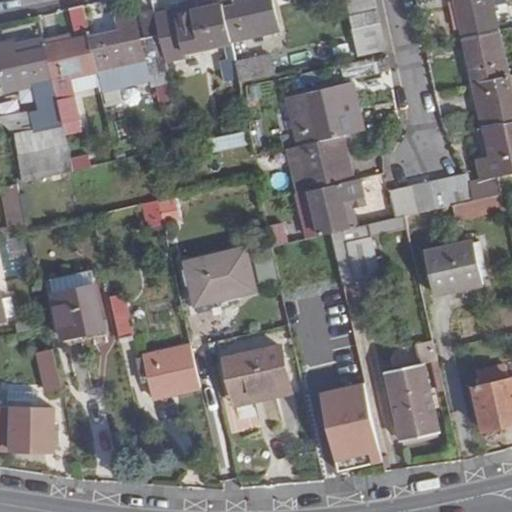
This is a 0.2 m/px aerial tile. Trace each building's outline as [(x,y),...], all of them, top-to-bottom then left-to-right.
[(173,5),(174,9),(184,52),(279,31),(271,0),(254,0),(255,2),(224,8),(222,0),(197,0),(191,1),(173,5)] [(373,0),(345,0),(358,55),(385,49),(373,0)] [(482,179),(499,176),(511,173),(511,87),(509,76),(495,8),(492,0),(454,0),(466,53),(473,52),(480,82),(473,84),(483,128),(490,156),(484,158),(478,159),(482,179)] [(83,6),(69,9),(76,40),(46,46),(46,49),(18,54),(15,42),(0,45),(0,63),(6,92),(35,86),(40,111),(0,119),(0,121),(15,136),(23,183),(93,167),(90,154),(71,158),(66,135),(85,130),(82,119),(80,120),(75,98),(58,101),(56,92),(54,81),(97,72),(144,61),(150,60),(156,87),(171,84),(167,64),(160,35),(140,39),(134,15),(115,19),(118,32),(90,38),(83,6)] [(155,13),(160,35),(167,64),(185,60),(184,52),(174,9),(155,13)] [(473,52),(466,53),(473,84),(480,82),(473,52)] [(270,55),(236,63),(239,78),(240,82),(275,75),(270,55)] [(387,56),(341,65),(344,80),(390,70),(387,56)] [(239,78),(236,63),(235,59),(221,62),(226,81),(239,78)] [(97,72),(99,82),(101,88),(148,77),(144,61),(97,72)] [(54,81),(56,92),(99,82),(97,72),(54,81)] [(332,233),(346,230),(340,203),(350,201),(346,183),(356,181),(352,163),(335,88),(288,100),(302,160),(310,191),(316,218),(309,219),(295,222),(300,240),(318,236),(320,236),(332,233)] [(478,130),(484,158),(490,156),(483,128),(478,130)] [(245,131),(225,136),(228,148),(248,143),(245,131)] [(225,136),(211,139),(214,151),(228,148),(225,136)] [(310,191),(302,160),(293,161),(300,194),(303,193),(310,191)] [(453,205),(503,195),(500,181),(471,187),(469,183),(467,174),(391,191),(397,219),(405,216),(453,205)] [(471,187),(500,181),(499,176),(482,179),(469,183),(471,187)] [(10,210),(21,207),(17,185),(7,187),(10,210)] [(303,193),(309,219),(316,218),(310,191),(303,193)] [(506,209),(503,195),(453,205),(456,220),(506,209)] [(172,215),(167,198),(158,200),(162,217),(172,215)] [(162,217),(158,200),(143,203),(147,221),(162,217)] [(346,230),(356,227),(350,201),(340,203),(346,230)] [(456,220),(453,205),(405,216),(407,229),(410,240),(458,229),(456,220)] [(15,233),(25,231),(21,207),(10,210),(15,233)] [(407,229),(405,216),(397,219),(356,227),(346,230),(332,233),(337,254),(344,286),(382,277),(373,237),(407,229)] [(272,246),(289,243),(285,228),(269,232),(272,246)] [(337,254),(332,233),(320,236),(318,236),(323,258),(337,254)] [(474,241),(426,251),(436,295),(483,285),(478,261),(485,260),(480,241),(474,242),(474,241)] [(247,248),(187,262),(197,304),(256,291),(247,248)] [(96,286),(54,295),(64,339),(106,330),(96,286)] [(125,295),(111,298),(120,337),(134,334),(125,295)] [(425,364),(438,362),(434,341),(416,345),(421,365),(388,374),(403,442),(441,433),(425,364)] [(201,388),(191,345),(144,355),(155,399),(201,388)] [(235,397),(291,385),(282,346),(226,359),(235,397)] [(63,390),(53,349),(37,353),(47,393),(63,390)] [(505,363),(474,374),(479,388),(510,377),(505,363)] [(511,381),(475,389),(484,430),(511,423),(511,381)] [(341,473),(385,463),(367,383),(323,393),(341,473)] [(293,394),(291,385),(235,397),(237,407),(293,394)] [(0,410),(0,449),(55,452),(56,410),(14,409),(13,411),(0,410)]
